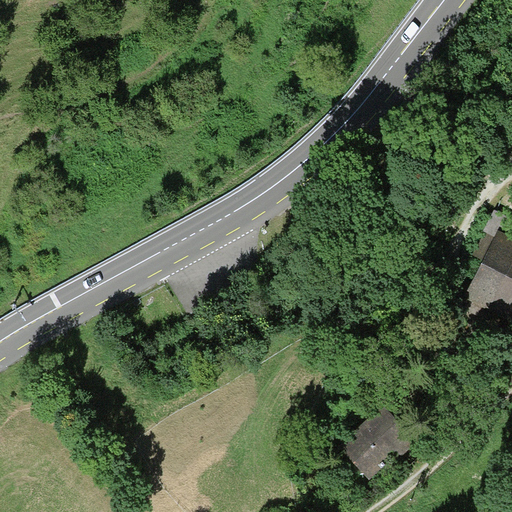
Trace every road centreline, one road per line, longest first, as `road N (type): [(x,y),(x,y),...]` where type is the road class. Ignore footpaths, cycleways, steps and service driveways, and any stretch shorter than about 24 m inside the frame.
road 1 (secondary): [(0,342),(238,209),(308,159),(444,0)]
road 2 (track): [(511,168),(481,194),(440,281),(386,351),(335,344),(327,293),(390,68)]
road 3 (track): [(0,200),(20,147),(179,51),(203,0)]
road 4 (track): [(370,511),(460,442),(511,386)]
